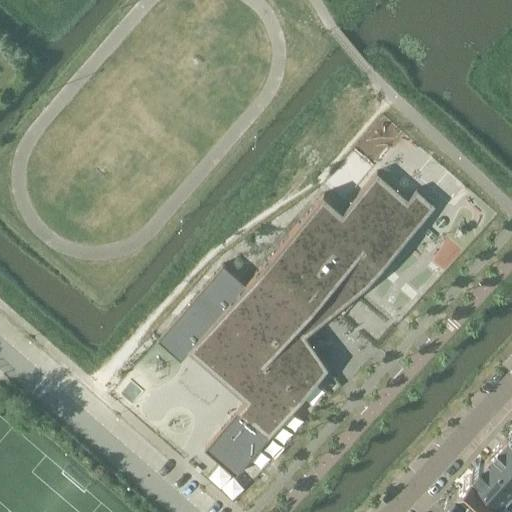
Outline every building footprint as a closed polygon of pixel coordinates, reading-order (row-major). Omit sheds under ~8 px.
[(343,93),(295,147),(322,171),(370,116),(343,93)] [(223,263),(158,338),(176,354),(181,359),(189,350),(238,393),(245,385),(252,392),(238,409),(205,447),(206,448),(235,473),(236,474),(269,436),(328,367),(329,367),(307,334),(335,310),(368,283),(436,204),(417,188),(409,198),(377,170),(344,209),(324,192),(246,283),(241,278),(223,263)] [(511,443),(506,438),(489,456),(511,476),(511,443)] [(511,476),(489,456),(473,473),(510,507),(511,504),(511,476)] [(509,508),(510,507),(473,473),(457,491),(480,511),(498,511),(506,504),(509,508)] [(480,511),(457,491),(440,509),(442,511),(480,511)]
